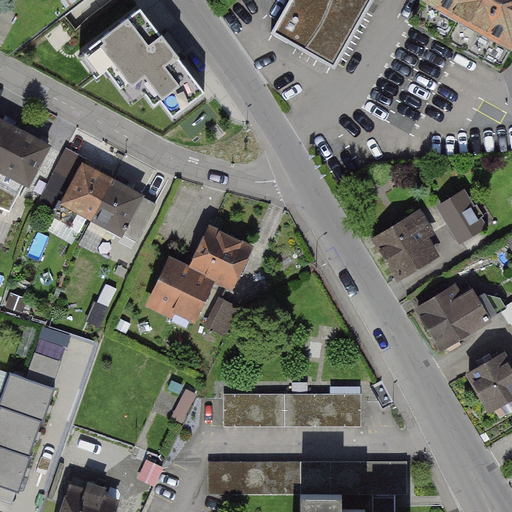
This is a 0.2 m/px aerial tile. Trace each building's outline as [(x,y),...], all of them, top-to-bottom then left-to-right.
[(294,0),(279,28),(334,58),(366,0),(294,0)] [(511,47),(511,0),(412,0),(406,12),(502,66),(511,47)] [(211,102),(140,14),(75,66),(96,91),(110,80),(138,115),(149,106),(172,134),(211,102)] [(0,167),(20,133),(0,121),(0,167)] [(52,152),(20,133),(0,167),(0,183),(25,198),(52,152)] [(114,183),(80,168),(62,208),(96,223),(114,183)] [(148,198),(114,183),(96,223),(129,238),(148,198)] [(438,208),(460,246),(489,229),(467,191),(438,208)] [(419,207),(373,238),(402,281),(448,250),(419,207)] [(258,253),(203,225),(183,264),(238,292),(258,253)] [(191,328),(210,289),(163,266),(143,305),(191,328)] [(475,271),(415,305),(442,352),(502,318),(475,271)] [(511,379),(496,354),(466,371),(493,417),(511,405),(511,379)] [(12,377),(0,412),(45,428),(57,393),(12,377)] [(225,394),(224,426),(365,426),(365,394),(225,394)] [(0,412),(0,452),(33,463),(45,428),(0,412)] [(0,452),(0,491),(21,499),(33,463),(0,452)] [(211,463),(211,495),(304,495),(304,463),(211,463)] [(396,511),(396,470),(306,471),(306,511),(396,511)] [(66,487),(56,511),(121,511),(123,508),(66,487)] [(0,511),(8,511),(11,506),(0,501),(0,511)]
